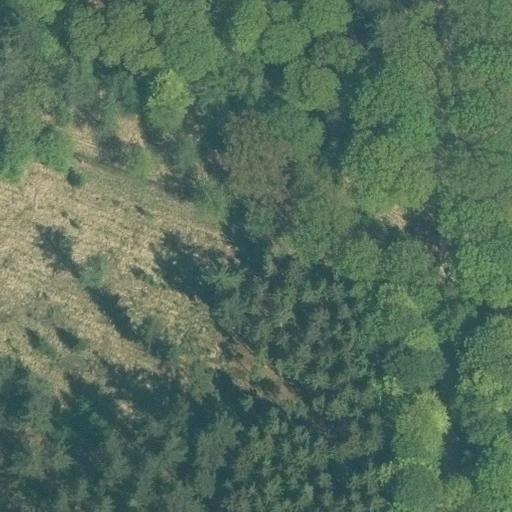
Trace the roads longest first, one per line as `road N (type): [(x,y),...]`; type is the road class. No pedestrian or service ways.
road 1 (track): [(449,511),(445,124)]
road 2 (track): [(445,124),(443,0)]
